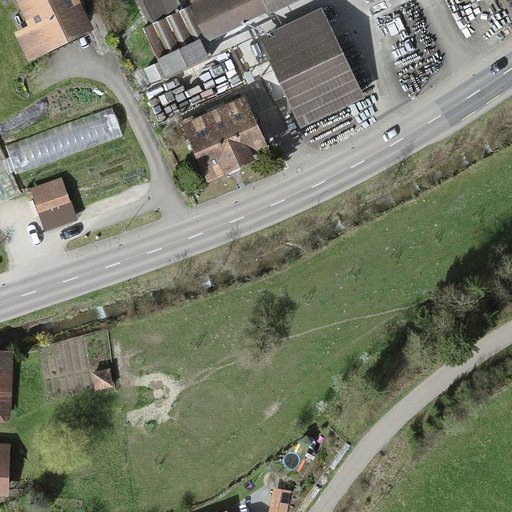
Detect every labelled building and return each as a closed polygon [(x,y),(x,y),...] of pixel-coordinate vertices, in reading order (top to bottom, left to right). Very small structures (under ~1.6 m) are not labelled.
[(21,0),(42,45),(85,25),(73,0),(21,0)] [(194,0),(192,1),(181,6),(178,0),(136,0),(148,24),(143,27),(159,60),(144,67),(151,83),(210,55),(203,40),(206,39),(206,40),(269,11),(270,13),(298,0),(194,0)] [(357,95),(320,15),(307,21),(266,41),(303,120),(357,95)] [(240,97),(185,122),(208,173),(263,147),(240,97)] [(116,108),(7,144),(17,174),(126,138),(116,108)] [(0,154),(0,192),(15,186),(0,154)] [(58,184),(37,192),(45,215),(67,208),(58,184)] [(0,489),(4,490),(5,464),(8,464),(9,446),(0,445),(0,489)] [(258,511),(260,511),(261,511),(267,511),(277,501),(264,489),(247,507),(253,511),(258,511)]
